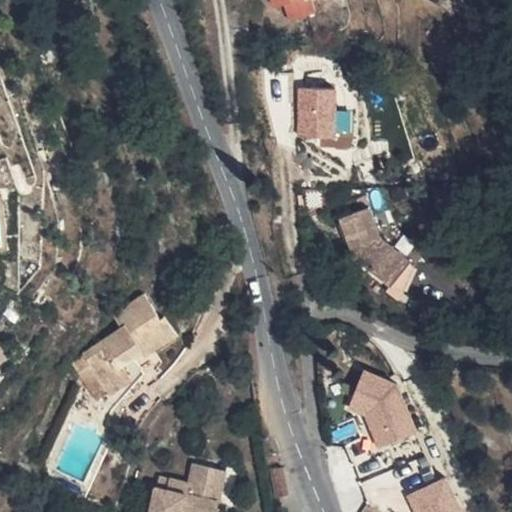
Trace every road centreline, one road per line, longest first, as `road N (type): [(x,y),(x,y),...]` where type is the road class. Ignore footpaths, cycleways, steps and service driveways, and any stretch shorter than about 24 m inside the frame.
road 1 (residential): [(296,437),(247,228),(167,0)]
road 2 (residential): [(296,437),(314,426),(316,328),(347,312),(417,341),(511,362)]
